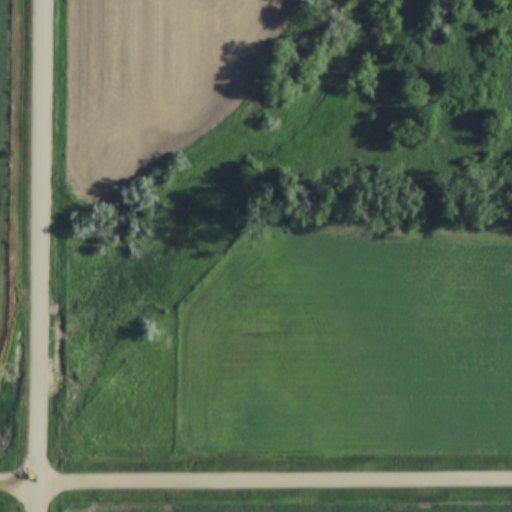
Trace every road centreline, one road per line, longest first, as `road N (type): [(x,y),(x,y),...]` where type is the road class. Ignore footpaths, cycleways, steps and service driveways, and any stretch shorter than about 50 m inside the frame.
road 1 (residential): [(40,511),(47,0)]
road 2 (residential): [(511,480),(0,483)]
